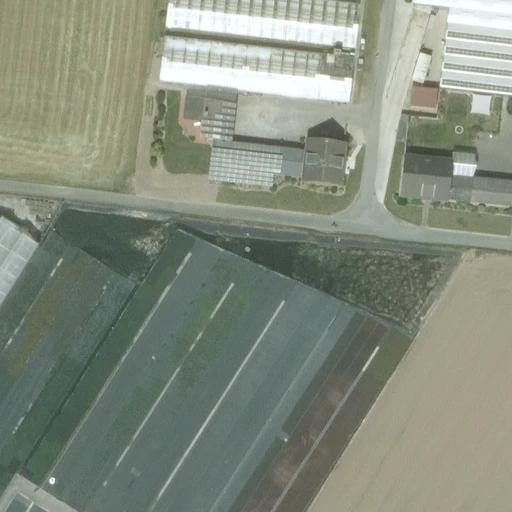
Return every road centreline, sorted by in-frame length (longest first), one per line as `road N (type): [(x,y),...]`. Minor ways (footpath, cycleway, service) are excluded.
road 1 (track): [(511,254),(0,195)]
road 2 (track): [(360,236),(388,0)]
